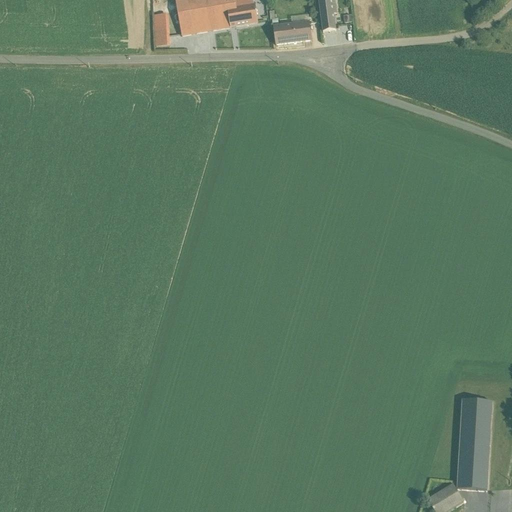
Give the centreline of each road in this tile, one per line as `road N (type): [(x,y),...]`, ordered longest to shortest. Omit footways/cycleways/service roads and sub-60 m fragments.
road 1 (unclassified): [(321,56),(0,59)]
road 2 (unclassified): [(511,146),(347,87),(321,56)]
road 3 (unclassified): [(321,56),(461,35),(511,5)]
